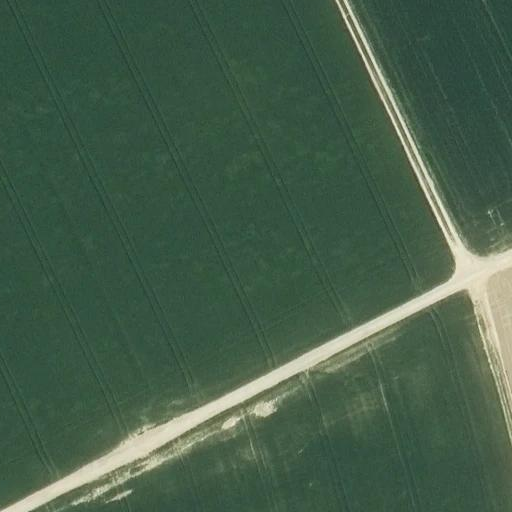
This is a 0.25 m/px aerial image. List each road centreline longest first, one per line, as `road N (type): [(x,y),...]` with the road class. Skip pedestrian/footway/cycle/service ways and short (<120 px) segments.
road 1 (track): [(511,257),(13,511)]
road 2 (track): [(339,0),(471,278),(511,423)]
